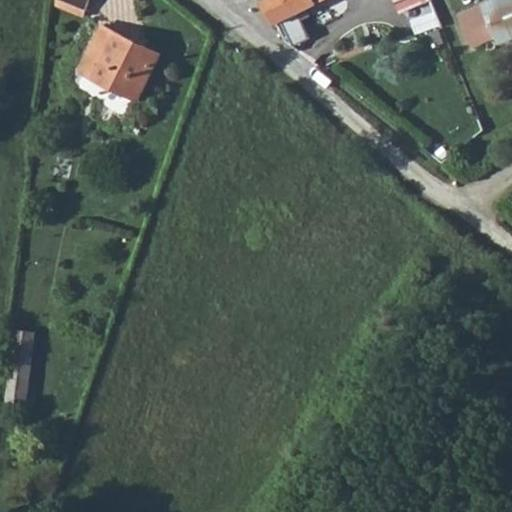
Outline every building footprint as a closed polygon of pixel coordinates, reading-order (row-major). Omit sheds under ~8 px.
[(101,0),(63,0),(64,5),(95,17),(101,0)] [(264,0),(275,21),(321,0),(264,0)] [(399,0),(403,10),(428,0),(399,0)] [(511,0),(495,0),(459,14),(472,47),(496,37),(499,44),(511,38),(511,0)] [(166,57),(104,31),(85,77),(147,103),(166,57)] [(40,327),(22,324),(17,374),(35,377),(40,327)] [(35,377),(17,374),(14,397),(33,400),(35,377)]
